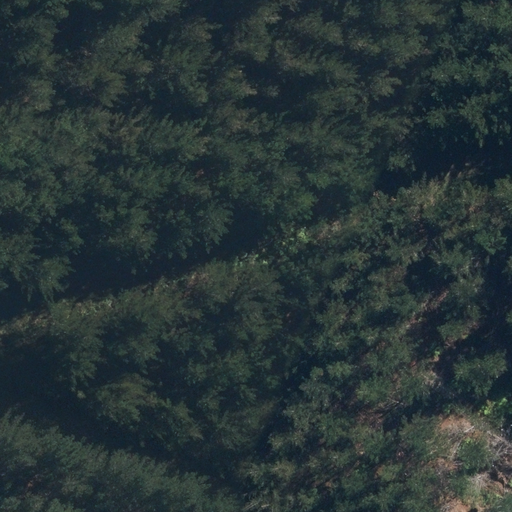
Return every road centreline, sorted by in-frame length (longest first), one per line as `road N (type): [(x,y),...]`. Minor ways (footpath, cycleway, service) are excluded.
road 1 (track): [(0,337),(175,252),(511,159)]
road 2 (track): [(0,398),(266,511)]
